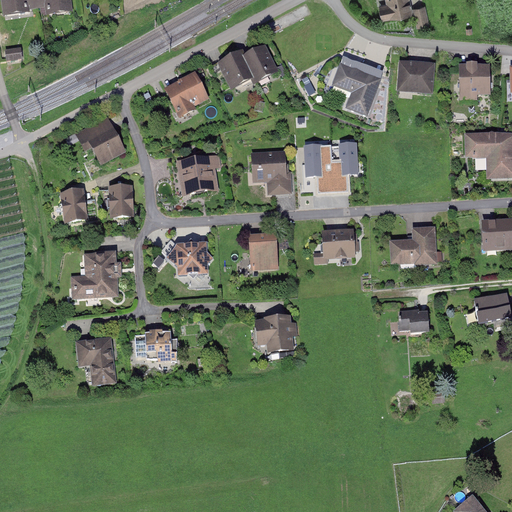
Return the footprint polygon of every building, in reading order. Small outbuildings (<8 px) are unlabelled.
[(2,0),(5,18),(44,11),(46,18),(77,13),(74,0),(2,0)] [(414,11),(412,0),(386,0),(388,7),(381,8),(384,23),(414,18),(417,34),(433,31),(429,8),(414,11)] [(266,44),(243,54),(256,82),(278,72),(266,44)] [(241,49),(219,59),(231,87),(253,77),(241,49)] [(438,65),(401,61),(398,93),(434,96),(438,65)] [(385,82),(342,65),(334,87),(354,95),(348,111),(370,119),(385,82)] [(493,69),(462,68),(461,103),(480,103),(481,98),(493,98),(493,69)] [(196,72),(164,88),(178,117),(196,109),(194,105),(208,98),(196,72)] [(128,154),(112,121),(79,136),(85,149),(92,146),(101,167),(128,154)] [(511,136),(468,137),(468,162),(489,162),(489,182),(511,182),(511,136)] [(356,147),(306,150),(308,179),(316,178),(318,181),(319,196),(349,194),(348,179),(349,176),(358,176),(356,147)] [(284,156),(254,158),(255,173),(258,172),(258,182),(276,181),(277,194),(291,193),(290,179),(285,180),(284,156)] [(220,158),(180,164),(186,199),(221,194),(217,171),(222,170),(220,158)] [(133,185),(108,187),(110,217),(136,215),(133,185)] [(83,190),(60,193),(64,221),(86,219),(83,190)] [(511,218),(482,220),(484,250),(511,248),(511,218)] [(415,243),(392,243),(393,267),(439,265),(438,230),(414,231),(415,243)] [(360,259),(359,231),(323,233),(324,255),(315,255),(316,267),(333,266),(333,261),(360,259)] [(279,236),(251,236),(252,272),(279,272),(279,236)] [(210,255),(209,247),(187,247),(184,244),(169,258),(178,269),(179,279),(211,276),(210,267),(215,261),(210,255)] [(120,253),(87,255),(88,277),(73,278),(74,302),(122,299),(120,253)] [(511,307),(510,295),(477,301),(481,324),(511,318),(511,307)] [(432,311),(399,311),(399,332),(409,332),(409,336),(433,335),(432,311)] [(293,319),(257,322),(259,349),(268,349),(269,356),(296,354),(293,319)] [(176,334),(149,336),(150,357),(159,356),(160,366),(178,365),(176,334)] [(115,341),(78,344),(80,369),(90,369),(91,390),(118,388),(115,341)] [(487,511),(475,497),(457,511),(487,511)]
